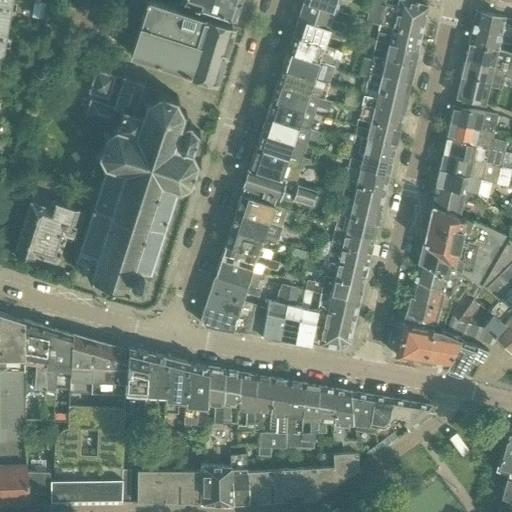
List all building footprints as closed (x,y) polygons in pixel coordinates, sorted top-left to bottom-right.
[(0,0),(0,76),(4,77),(4,74),(0,73),(0,68),(5,40),(10,41),(10,38),(5,37),(9,13),(14,14),(15,11),(10,10),(11,0),(0,0)] [(175,0),(173,8),(158,3),(158,0),(136,0),(136,1),(145,4),(129,52),(213,80),(231,26),(239,0),(175,0)] [(303,0),(298,17),(350,33),(352,34),(354,28),(345,25),(331,20),(334,11),(303,0)] [(303,0),(334,11),(337,0),(303,0)] [(370,0),(366,21),(375,24),(378,25),(379,24),(383,4),(384,0),(370,0)] [(379,24),(392,28),(420,35),(427,6),(402,0),(397,0),(396,7),(383,4),(379,24)] [(511,36),(511,26),(506,25),(506,27),(502,26),(504,17),(475,11),(472,27),(499,34),(511,36)] [(298,17),(292,35),(324,45),(326,36),(347,43),(350,33),(298,17)] [(472,27),(468,42),(497,49),(498,41),(509,44),(510,43),(511,43),(511,36),(499,34),(472,27)] [(377,32),(375,40),(417,50),(420,35),(392,28),(390,35),(377,32)] [(324,45),(292,35),(287,50),(333,65),(336,66),(338,61),(331,58),(333,54),(335,49),(324,45)] [(385,51),(383,58),(413,65),(417,50),(375,40),(373,49),(385,51)] [(468,42),(464,58),(493,65),(494,64),(500,66),(498,75),(500,75),(499,79),(503,80),(504,76),(506,67),(510,68),(511,62),(511,52),(500,49),(497,49),(468,42)] [(287,50),(281,67),(324,81),(327,82),(333,65),(287,50)] [(371,59),(368,71),(410,81),(413,65),(383,58),(372,55),(371,59)] [(363,58),(359,73),(367,76),(368,71),(371,59),(363,58)] [(460,76),(455,98),(463,99),(483,104),(484,100),(488,86),(500,89),(503,80),(499,79),(500,75),(498,75),(500,66),(494,64),(493,65),(464,58),(464,59),(460,74),(460,75),(460,76)] [(281,67),(276,83),(322,98),(324,93),(321,92),(324,81),(281,67)] [(85,211),(76,236),(73,246),(72,248),(77,249),(76,250),(78,251),(79,251),(75,255),(72,254),(71,256),(75,257),(75,263),(72,264),(73,266),(76,265),(80,269),(80,271),(82,272),(82,269),(88,269),(88,271),(88,273),(86,274),(87,277),(89,275),(124,287),(125,289),(127,288),(126,286),(128,279),(130,280),(134,282),(134,283),(142,279),(141,278),(143,273),(142,273),(142,271),(146,273),(145,276),(148,277),(149,274),(150,273),(153,275),(154,272),(150,271),(156,253),(160,254),(161,251),(157,250),(163,232),(167,233),(168,230),(164,229),(169,211),(172,212),(173,210),(170,208),(176,189),(177,193),(179,193),(190,187),(192,185),(189,182),(195,163),(199,163),(199,160),(195,161),(190,152),(192,151),(191,149),(196,134),(200,133),(200,131),(195,132),(188,125),(189,121),(188,121),(186,124),(178,125),(182,115),(185,114),(185,111),(181,112),(175,100),(177,96),(175,95),(173,98),(160,94),(160,90),(157,90),(142,85),(142,84),(144,83),(143,82),(141,83),(123,77),(122,75),(120,76),(121,77),(95,69),(88,91),(91,93),(83,116),(114,127),(105,131),(103,129),(101,130),(104,133),(97,153),(94,153),(94,155),(100,166),(99,166),(101,168),(103,165),(98,185),(94,183),(93,186),(97,187),(92,204),(90,203),(90,205),(87,204),(87,207),(90,208),(89,212),(85,211)] [(365,84),(364,87),(369,89),(371,81),(379,83),(377,90),(406,97),(410,81),(368,71),(367,76),(365,84)] [(276,83),(271,99),(314,113),(317,105),(329,109),(331,101),(322,98),(276,83)] [(362,94),(361,102),(402,112),(406,97),(377,90),(375,98),(367,96),(369,89),(364,87),(363,92),(362,94)] [(356,93),(352,108),(359,110),(361,102),(362,94),(356,93)] [(271,99),(266,115),(308,128),(310,122),(311,122),(314,113),(271,99)] [(370,123),(398,129),(402,112),(361,102),(359,110),(358,120),(363,121),(370,123)] [(453,105),(449,121),(494,130),(497,115),(482,112),(461,107),(453,105)] [(266,115),(260,132),(305,146),(307,138),(318,142),(321,133),(308,128),(266,115)] [(449,121),(445,136),(489,147),(494,130),(449,121)] [(356,127),(354,135),(361,136),(395,144),(398,129),(370,123),(368,129),(356,127)] [(255,147),(303,163),(306,164),(308,159),(301,157),(305,146),(260,132),(255,147)] [(338,139),(345,141),(352,143),(354,135),(346,132),(339,136),(338,139)] [(362,153),(391,160),(395,144),(361,136),(357,152),(362,153)] [(446,138),(442,153),(498,167),(502,151),(489,148),(489,147),(445,136),(445,138),(446,138)] [(341,149),(338,156),(349,159),(349,158),(352,143),(345,141),(343,150),(341,149)] [(255,147),(248,167),(280,177),(280,179),(294,183),(298,170),(301,170),(303,163),(255,147)] [(349,159),(347,166),(388,175),(391,160),(362,153),(361,161),(349,158),(349,159)] [(438,169),(480,179),(494,183),(498,167),(442,153),(438,169)] [(357,177),(355,184),(384,191),(388,175),(347,166),(345,174),(346,174),(357,177)] [(248,167),(240,193),(273,204),(274,198),(279,200),(279,198),(291,202),(292,199),(310,205),(316,190),(294,183),(280,179),(280,177),(248,167)] [(438,169),(435,184),(476,195),(480,179),(438,169)] [(71,234),(76,236),(85,211),(76,208),(77,206),(51,198),(56,181),(37,175),(29,199),(12,250),(32,256),(33,252),(55,260),(63,236),(70,238),(71,234)] [(344,182),(341,197),(380,206),(384,191),(355,184),(353,191),(347,190),(349,183),(344,182)] [(430,205),(431,205),(457,215),(461,200),(474,203),(476,195),(435,184),(430,205)] [(271,223),(277,225),(279,226),(280,226),(285,209),(272,204),(273,204),(240,193),(234,211),(271,223)] [(340,197),(337,213),(377,222),(380,206),(341,197),(340,197)] [(421,243),(457,269),(480,286),(497,232),(457,215),(431,205),(423,241),(422,241),(421,243)] [(277,234),(279,226),(277,225),(271,223),(234,211),(229,227),(274,242),(277,234)] [(328,219),(335,221),(334,225),(333,228),(373,237),(376,225),(377,222),(337,213),(330,211),(328,219)] [(511,229),(502,225),(499,233),(508,237),(511,229)] [(229,227),(223,244),(269,259),(274,242),(229,227)] [(340,247),(369,254),(373,237),(333,228),(330,245),(340,247)] [(497,232),(480,286),(482,284),(511,306),(511,234),(509,238),(508,237),(499,233),(497,232)] [(421,243),(417,263),(446,279),(453,282),(457,269),(421,243)] [(218,260),(260,273),(263,265),(267,266),(266,267),(276,270),(279,262),(269,259),(223,244),(218,260)] [(289,247),(287,255),(304,259),(306,252),(289,247)] [(328,253),(327,260),(366,269),(369,254),(340,247),(338,255),(328,253)] [(218,260),(214,275),(256,288),(258,281),(257,280),(260,273),(218,260)] [(335,272),(333,278),(362,284),(366,269),(327,260),(325,268),(329,270),(335,272)] [(413,280),(442,295),(446,279),(417,263),(413,280)] [(457,269),(453,282),(449,298),(450,299),(456,301),(463,291),(474,298),(476,293),(478,290),(480,286),(457,269)] [(214,275),(209,289),(241,300),(244,292),(254,295),(256,288),(214,275)] [(324,276),(320,292),(358,301),(362,284),(333,278),(324,276)] [(304,289),(314,291),(319,292),(321,284),(306,280),(304,289)] [(409,296),(439,308),(447,311),(449,311),(450,299),(449,298),(442,295),(413,280),(409,296)] [(258,281),(256,288),(254,295),(258,297),(262,282),(258,281)] [(251,303),(247,318),(242,332),(245,333),(278,338),(288,286),(281,284),(280,290),(278,289),(276,301),(267,299),(266,307),(255,304),(251,303)] [(511,306),(482,284),(480,286),(478,290),(476,293),(492,305),(487,311),(506,324),(511,329),(511,306)] [(278,338),(294,341),(300,307),(293,305),(297,288),(288,286),(278,338)] [(207,294),(204,304),(247,318),(251,303),(241,300),(209,289),(207,294)] [(309,344),(309,343),(316,311),(308,309),(310,295),(314,291),(304,289),(300,307),(294,341),(309,344)] [(320,292),(316,311),(309,343),(338,348),(338,349),(349,342),(349,341),(358,301),(320,292)] [(463,295),(451,313),(446,328),(456,332),(465,335),(468,335),(488,344),(489,344),(494,338),(481,326),(469,316),(477,305),(463,295)] [(409,296),(405,314),(435,324),(442,327),(447,311),(439,308),(409,296)] [(214,327),(242,332),(247,318),(204,304),(201,316),(204,324),(214,327)] [(511,329),(506,324),(487,311),(483,307),(478,314),(486,320),(481,326),(494,338),(495,339),(511,354),(511,329)] [(0,503),(28,502),(43,506),(106,502),(120,502),(121,468),(123,422),(123,414),(123,411),(68,408),(67,421),(67,428),(64,428),(53,438),(53,449),(53,477),(48,477),(48,471),(26,471),(26,438),(24,438),(24,418),(23,397),(44,398),(44,399),(68,401),(68,390),(85,391),(90,391),(124,394),(127,350),(71,334),(21,318),(8,314),(7,314),(0,311),(0,503)] [(395,354),(424,359),(431,329),(434,324),(435,324),(405,314),(403,323),(395,354)] [(424,359),(445,363),(457,338),(440,331),(431,329),(424,359)] [(457,338),(445,363),(443,368),(458,374),(460,371),(471,377),(487,350),(475,345),(457,338)] [(127,347),(127,350),(124,394),(123,404),(135,405),(137,392),(143,393),(145,351),(127,347)] [(165,356),(145,351),(143,393),(141,423),(154,427),(156,399),(163,399),(165,356)] [(185,361),(165,356),(163,399),(163,411),(176,412),(176,405),(183,405),(185,361)] [(207,366),(185,361),(183,405),(183,424),(195,424),(196,417),(197,417),(197,404),(205,405),(207,366)] [(224,369),(207,366),(205,405),(205,404),(214,404),(212,423),(222,423),(222,419),(224,369)] [(239,372),(224,369),(222,419),(229,420),(230,405),(237,405),(239,372)] [(256,375),(239,372),(237,405),(237,409),(246,410),(245,427),(236,427),(236,431),(254,431),(256,375)] [(271,378),(256,375),(254,431),(259,431),(260,431),(261,410),(269,411),(271,378)] [(268,432),(260,431),(259,431),(258,446),(259,446),(263,446),(268,446),(271,446),(284,447),(285,431),(288,381),(271,378),(269,411),(269,415),(268,432)] [(303,383),(288,381),(285,431),(293,431),(294,416),(301,416),(303,383)] [(320,386),(303,383),(301,416),(301,419),(310,419),(309,432),(300,433),(300,439),(309,440),(313,440),(317,440),(320,386)] [(336,389),(320,386),(317,440),(324,439),(325,419),(333,420),(336,389)] [(353,392),(336,389),(333,420),(332,435),(332,440),(341,439),(343,439),(344,423),(352,424),(352,423),(355,423),(353,392)] [(355,423),(370,425),(375,396),(353,392),(355,423)] [(375,396),(370,425),(384,427),(389,424),(386,419),(391,417),(394,399),(375,396)] [(431,405),(394,399),(391,417),(386,419),(389,424),(398,418),(407,431),(433,413),(431,405)] [(123,422),(131,422),(131,418),(127,414),(123,414),(123,422)] [(511,500),(511,499),(511,428),(507,427),(496,465),(507,468),(500,497),(511,500)] [(285,431),(284,447),(312,448),(313,440),(309,440),(300,439),(300,433),(293,433),(293,431),(285,431)] [(469,451),(455,432),(448,438),(462,457),(469,451)] [(394,433),(382,442),(385,447),(397,438),(394,433)] [(45,449),(53,449),(53,438),(45,438),(45,449)] [(341,439),(342,450),(342,452),(320,453),(321,464),(311,464),(314,498),(357,467),(356,439),(343,439),(341,439)] [(229,465),(230,504),(231,504),(247,503),(246,468),(246,454),(230,454),(230,459),(230,465),(229,465)] [(230,504),(229,465),(207,464),(199,464),(199,470),(198,502),(230,504)] [(314,498),(311,464),(295,465),(297,500),(314,499),(314,498)] [(297,500),(295,465),(276,466),(278,501),(297,500)] [(278,501),(276,466),(262,467),(263,502),(278,501)] [(263,502),(262,467),(246,468),(247,503),(263,502)] [(121,468),(120,502),(129,502),(129,469),(121,469),(121,468)] [(151,502),(151,469),(136,469),(136,502),(151,502)] [(180,502),(181,470),(151,469),(151,502),(180,502)] [(198,502),(199,470),(181,470),(180,502),(198,502)]
